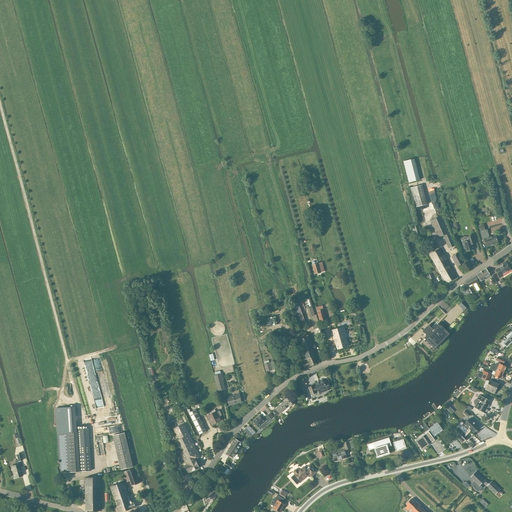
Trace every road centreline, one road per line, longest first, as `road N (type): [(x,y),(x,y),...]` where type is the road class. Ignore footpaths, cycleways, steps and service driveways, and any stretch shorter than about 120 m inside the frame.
road 1 (tertiary): [(175,511),(231,433),(290,381),(389,343),(511,246)]
road 2 (tertiary): [(299,511),(336,484),(500,440)]
